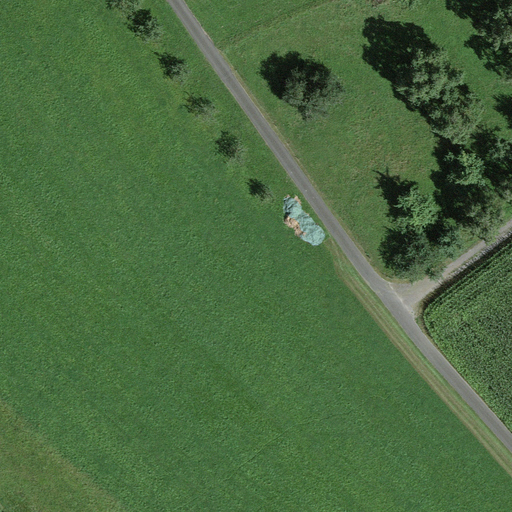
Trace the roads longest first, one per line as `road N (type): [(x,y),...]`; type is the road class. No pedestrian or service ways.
road 1 (residential): [(511,440),(399,305),(360,273),(171,0)]
road 2 (track): [(399,305),(511,225)]
